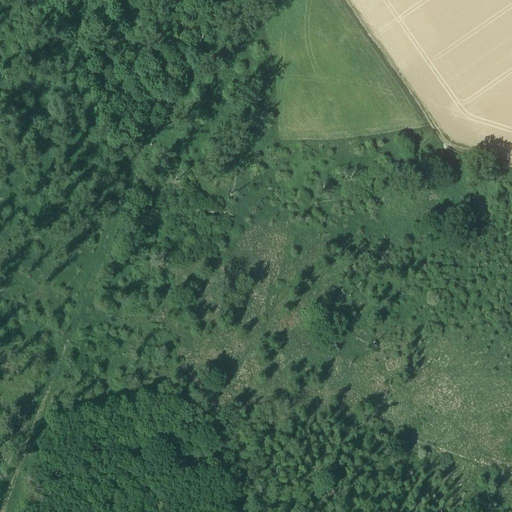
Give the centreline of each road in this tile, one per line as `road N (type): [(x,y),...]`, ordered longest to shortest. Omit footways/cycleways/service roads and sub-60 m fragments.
road 1 (track): [(5,511),(39,409),(155,132),(237,13),(262,0)]
road 2 (track): [(511,167),(449,147),(349,0)]
